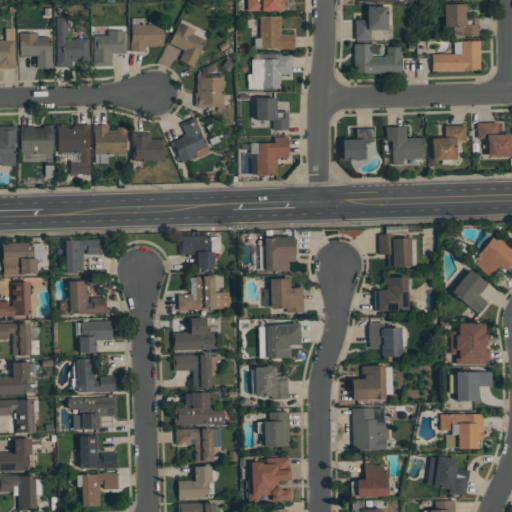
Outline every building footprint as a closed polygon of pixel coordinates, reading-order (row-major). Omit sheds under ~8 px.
[(281,0),(260,0),(261,11),(281,11),(281,0)] [(452,37),(478,36),(477,17),(466,18),(465,4),(443,4),(444,27),(452,26),(452,37)] [(354,19),(355,40),(370,39),(370,30),(387,29),(387,6),(366,6),(366,19),(354,19)] [(280,16),(259,16),(259,38),(253,38),(253,49),(294,48),(294,34),(280,34),(280,16)] [(67,39),(66,17),(55,18),(56,67),(70,67),(70,61),(88,61),(87,39),(67,39)] [(169,43),(183,49),(178,60),(192,66),(207,34),(179,21),(169,43)] [(131,24),(130,51),(145,51),(145,46),(162,46),(163,25),(131,24)] [(124,30),(106,31),(106,35),(93,36),(94,67),(111,66),(111,53),(125,53),(124,30)] [(36,68),(52,67),(51,36),(36,37),(36,33),(19,33),(19,56),(36,56),(36,68)] [(479,41),(453,41),(453,54),(431,54),(431,71),(479,70),(479,41)] [(401,47),(386,47),(386,56),(377,56),(377,43),(353,43),(353,73),(401,73),(401,47)] [(247,89),(280,88),(279,74),(291,74),(291,53),(256,54),(256,59),(250,59),(251,74),(247,74),(247,89)] [(222,106),(223,77),(196,77),(195,105),(222,106)] [(255,120),(271,120),(272,129),(287,129),(287,111),(275,111),(275,97),(255,98),(255,120)] [(178,161),(207,149),(194,118),(180,123),(185,135),(170,141),(178,161)] [(511,156),(510,134),(497,134),(497,122),(476,123),(476,139),(486,139),(487,157),(511,156)] [(0,165),(15,166),(16,126),(0,125),(0,165)] [(19,126),(20,154),(53,153),(52,125),(19,126)] [(70,174),(90,174),(89,125),(56,126),(57,152),(69,152),(70,174)] [(93,125),(93,155),(94,155),(94,162),(105,162),(105,154),(126,153),(126,127),(108,128),(107,125),(93,125)] [(443,125),(443,138),(431,138),(432,160),(456,160),(455,142),(465,141),(465,125),(443,125)] [(402,158),(423,158),(423,137),(406,138),(405,126),(385,127),(386,141),(391,140),(392,164),(402,164),(402,158)] [(355,139),(341,139),(342,160),(365,159),(364,142),(373,141),(372,128),(355,128),(355,139)] [(131,161),(164,160),(163,138),(150,139),(150,132),(131,132),(131,161)] [(256,175),(276,175),(276,157),(288,157),(288,137),(273,136),(273,143),(249,142),(249,153),(256,154),(256,175)] [(387,266),(415,266),(415,238),(391,238),(391,234),(378,234),(378,254),(387,254),(387,266)] [(196,268),(212,267),(211,236),(178,237),(179,255),(196,254),(196,268)] [(263,237),(264,271),(287,270),(287,261),(294,261),(294,237),(263,237)] [(497,266),(503,271),(511,260),(511,254),(491,237),(472,260),(489,275),(497,266)] [(64,240),(64,272),(83,272),(83,254),(100,254),(100,240),(64,240)] [(36,258),(41,258),(40,242),(1,243),(2,275),(36,274),(36,258)] [(477,294),(486,283),(468,269),(451,293),(479,313),(487,302),(477,294)] [(229,308),(228,292),(214,292),(213,276),(190,276),(190,294),(177,294),(177,310),(229,308)] [(377,311),(408,310),(406,276),(384,277),(384,290),(377,290),(377,311)] [(289,288),(289,278),(268,279),(269,309),(285,308),(285,313),(303,312),(302,287),(289,288)] [(0,300),(0,315),(29,315),(29,281),(10,282),(10,301),(0,300)] [(68,281),(69,314),(105,313),(104,297),(87,297),(87,281),(68,281)] [(172,332),(172,349),(216,350),(216,328),(205,328),(205,318),(189,317),(189,332),(172,332)] [(111,320),(78,321),(79,353),(96,352),(95,339),(111,338),(111,320)] [(10,355),(29,355),(30,323),(0,322),(0,339),(10,339),(10,355)] [(380,328),(380,322),(367,323),(368,348),(380,348),(380,357),(401,356),(400,344),(405,344),(405,327),(380,328)] [(489,364),(489,349),(485,349),(485,323),(457,323),(457,335),(449,335),(449,354),(454,354),(454,364),(489,364)] [(173,370),(192,370),(192,386),(211,386),(211,374),(217,374),(217,355),(173,355),(173,370)] [(114,376),(94,376),(94,359),(76,359),(76,392),(114,392),(114,376)] [(0,394),(26,394),(26,386),(34,386),(33,362),(11,362),(11,377),(0,377),(0,394)] [(390,365),(360,366),(360,378),(351,378),(351,399),(391,398),(390,365)] [(287,398),(286,375),(274,375),(274,366),(254,367),(254,398),(287,398)] [(491,371),(455,372),(456,400),(477,400),(477,386),(491,386),(491,371)] [(174,425),(223,424),(223,410),(208,411),(208,392),(183,393),(184,408),(173,408),(174,425)] [(100,416),(114,415),(114,397),(70,398),(71,430),(100,429),(100,416)] [(0,414),(14,414),(14,432),(33,432),(32,399),(0,399),(0,414)] [(351,408),(352,450),(386,449),(385,418),(380,418),(380,407),(351,408)] [(477,448),(477,440),(482,440),(483,413),(439,413),(439,430),(445,430),(445,448),(477,448)] [(175,445),(194,444),(194,462),(213,461),(212,447),(220,446),(220,427),(175,429),(175,445)] [(96,435),(78,435),(78,456),(70,456),(71,463),(78,463),(78,469),(116,467),(116,453),(96,454),(96,435)] [(0,452),(0,492),(17,492),(17,508),(34,508),(34,475),(0,476),(0,470),(29,470),(29,438),(13,438),(13,452),(0,452)] [(457,458),(429,455),(426,485),(448,488),(447,493),(465,495),(468,469),(456,468),(457,458)] [(290,500),(290,489),(277,489),(277,480),(289,480),(288,457),(266,458),(266,462),(247,463),(249,502),(290,500)] [(363,479),(355,479),(355,488),(352,488),(352,493),(353,492),(354,497),(387,496),(386,465),(363,466),(363,479)] [(177,480),(177,499),(210,498),(209,466),(193,466),(194,480),(177,480)] [(81,506),(100,506),(100,489),(117,489),(117,473),(75,474),(76,486),(80,486),(81,506)] [(453,511),(422,511),(422,510),(428,510),(428,509),(434,509),(434,500),(453,499),(453,511)] [(177,511),(177,502),(214,501),(214,511),(177,511)]
